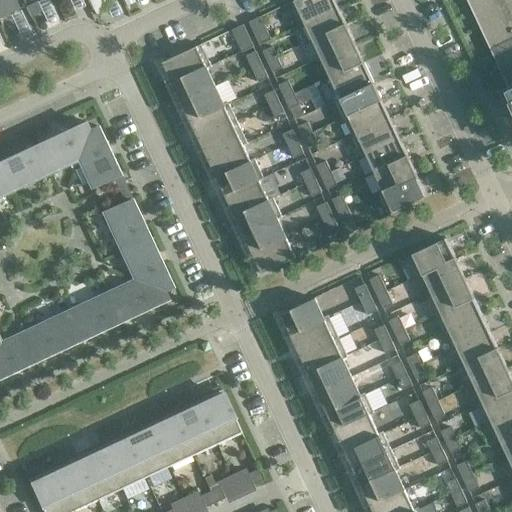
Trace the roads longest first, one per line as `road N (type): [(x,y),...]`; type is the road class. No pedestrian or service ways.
road 1 (residential): [(327,511),(111,47)]
road 2 (residential): [(511,231),(399,0)]
road 3 (residential): [(0,120),(89,79),(111,47)]
road 4 (residential): [(0,66),(67,35),(111,47)]
